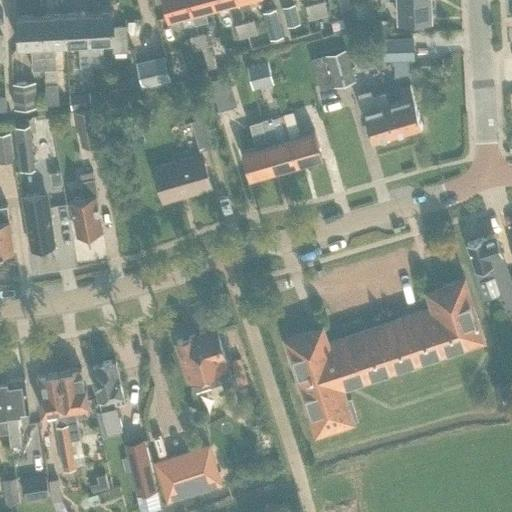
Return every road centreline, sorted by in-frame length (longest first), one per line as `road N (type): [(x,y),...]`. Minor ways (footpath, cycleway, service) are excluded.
road 1 (tertiary): [(0,310),(147,284),(486,180)]
road 2 (residential): [(486,180),(478,0)]
